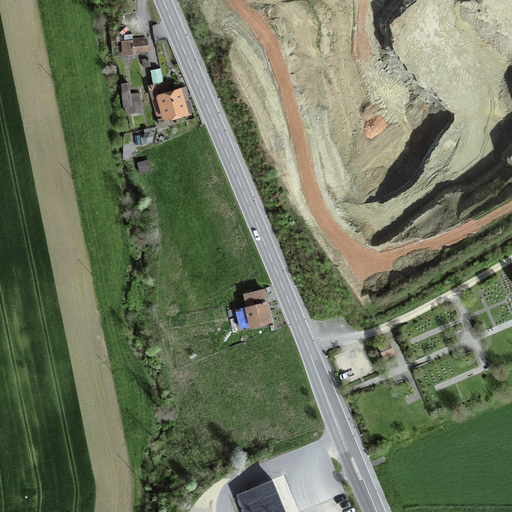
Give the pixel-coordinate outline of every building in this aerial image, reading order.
[(126,60),(149,57),(146,41),(122,45),(126,60)] [(188,112),(177,88),(153,96),(161,120),(188,112)] [(126,121),(145,118),(139,94),(121,98),(126,121)] [(236,301),(245,332),(268,326),(259,295),(236,301)] [(388,341),(379,345),(383,357),(393,353),(388,341)]
